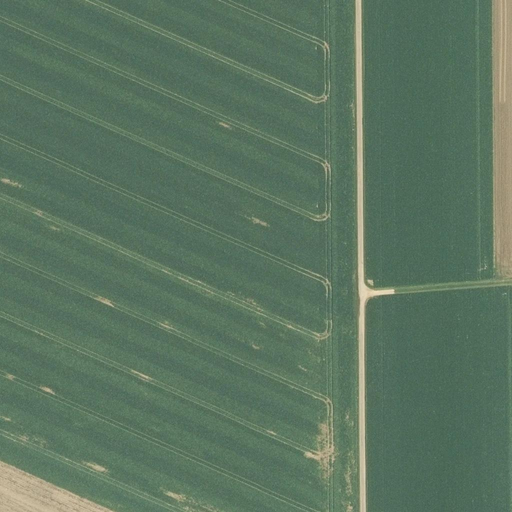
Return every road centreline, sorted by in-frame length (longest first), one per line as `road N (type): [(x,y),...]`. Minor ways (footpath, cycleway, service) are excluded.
road 1 (unclassified): [(358,0),(367,511)]
road 2 (track): [(511,286),(364,294)]
